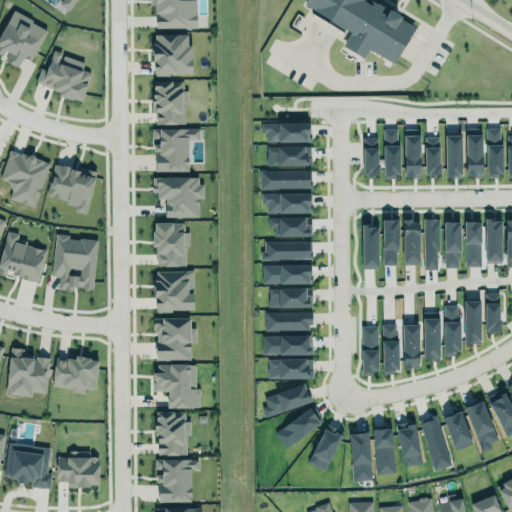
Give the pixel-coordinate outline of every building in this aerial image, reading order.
[(75,0),(57,0),(53,7),(64,15),(75,0)] [(194,28),(194,0),(153,0),(154,28),(194,28)] [(304,0),(302,5),(350,31),(342,46),(363,58),(368,50),(394,64),(415,25),(373,2),(373,3),(367,0),(304,0)] [(13,8),(0,31),(0,52),(1,53),(4,59),(16,65),(21,56),(28,57),(45,27),(13,8)] [(151,30),(152,55),(156,58),(154,59),(153,68),(192,70),(193,41),(187,41),(187,30),(175,30),(169,34),(161,30),(151,30)] [(35,87),(82,99),(89,72),(81,70),(84,60),(51,52),(47,68),(40,66),(35,87)] [(185,124),(185,90),(182,90),(182,80),(151,81),(152,112),(155,112),(155,124),(185,124)] [(265,142),(311,141),(310,122),(260,123),(260,133),(265,133),(265,142)] [(153,171),(188,171),(187,140),(199,139),(199,128),(152,129),(153,171)] [(419,135),(403,135),(403,177),(420,177),(419,135)] [(264,144),(265,164),(310,164),(310,144),(305,144),(305,141),(274,141),(274,144),(264,144)] [(6,146),(0,163),(0,179),(10,183),(10,189),(7,197),(32,206),(48,160),(6,146)] [(51,161),(45,195),(63,198),(65,204),(72,205),(71,212),(86,214),(94,168),(51,161)] [(259,188),(312,188),(312,170),(258,170),(259,188)] [(197,217),(198,198),(200,198),(200,177),(153,176),(153,199),(165,199),(164,217),(197,217)] [(310,193),(260,193),(260,204),(266,204),(266,213),(310,212),(310,193)] [(398,219),(381,219),(381,264),(397,265),(398,219)] [(423,269),(437,269),(437,219),(423,219),(423,269)] [(501,262),(500,219),(484,220),(484,262),(501,262)] [(418,220),(402,220),(402,264),(418,264),(418,220)] [(458,221),(442,221),(443,267),(459,267),(458,221)] [(464,266),(480,266),(479,221),(463,221),(464,266)] [(186,266),(186,232),(183,232),(183,222),(152,222),(152,247),(155,247),(155,266),(186,266)] [(0,255),(0,274),(38,282),(45,247),(16,242),(18,233),(5,231),(0,255)] [(92,289),(96,240),(68,237),(68,234),(54,233),(51,276),(58,276),(57,289),(71,290),(71,287),(92,289)] [(262,241),(261,258),(312,259),(312,241),(262,241)] [(261,284),(312,283),(312,264),(261,264),(261,284)] [(193,310),(192,270),(153,270),(154,311),(193,310)] [(308,302),(277,302),(277,305),(266,305),(266,284),(304,284),(304,297),(308,297),(308,302)] [(500,331),(499,292),(483,293),(483,331),(500,331)] [(463,344),(480,343),(479,300),(462,301),(463,344)] [(442,355),(458,356),(458,305),(442,305),(442,355)] [(262,307),(262,329),(306,328),(306,322),(310,322),(310,310),(308,310),(308,306),(262,307)] [(438,314),(421,315),(422,360),(439,360),(438,314)] [(189,317),(153,318),(154,359),(189,359),(189,343),(195,343),(195,327),(189,327),(189,317)] [(380,322),(380,367),(398,367),(397,337),(393,337),(393,322),(380,322)] [(419,367),(417,324),(401,324),(402,368),(419,367)] [(377,326),(361,325),(360,373),(376,374),(377,326)] [(261,354),(312,354),(312,334),(261,335),(261,354)] [(9,345),(4,391),(31,394),(31,390),(43,391),(48,355),(21,352),(21,347),(9,345)] [(52,388),(85,391),(85,388),(94,389),(97,360),(54,356),(52,388)] [(312,359),(267,358),(266,377),(311,378),(312,359)] [(195,360),(196,401),(165,402),(165,389),(151,389),(150,368),(156,368),(156,361),(195,360)] [(264,414),(310,399),(302,379),(271,387),(272,390),(262,393),(265,403),(261,405),(264,414)] [(503,436),(511,432),(511,409),(503,389),(486,396),(503,436)] [(463,407),(480,452),(491,448),(489,442),(496,440),(482,400),(463,407)] [(154,406),(154,432),(157,438),(155,453),(159,453),(163,449),(185,450),(187,407),(154,406)] [(441,416),(453,450),(472,443),(459,410),(441,416)] [(417,420),(432,470),(450,465),(435,414),(417,420)] [(394,424),(402,467),(421,463),(413,420),(394,424)] [(391,428),(373,428),(373,474),(392,473),(391,428)] [(348,433),(351,481),(370,480),(368,432),(348,433)] [(48,487),(50,471),(45,470),(49,446),(7,441),(2,474),(7,474),(7,472),(15,473),(15,478),(25,479),(26,477),(30,477),(29,484),(48,487)] [(98,457),(88,456),(88,451),(67,450),(67,457),(55,456),(55,481),(66,481),(66,486),(97,487),(98,457)] [(153,456),(153,467),(159,467),(160,471),(154,472),(154,479),(161,479),(161,482),(172,487),(158,487),(157,497),(189,498),(190,454),(162,454),(153,456)] [(510,511),(496,484),(510,477),(511,480),(511,511),(510,511)] [(473,511),(470,502),(493,493),(501,511),(473,511)] [(461,496),(464,511),(439,511),(437,502),(461,496)] [(431,511),(429,497),(406,501),(407,511),(431,511)] [(347,502),(347,511),(372,511),(372,501),(347,502)] [(331,511),(328,502),(304,510),(305,511),(331,511)]
